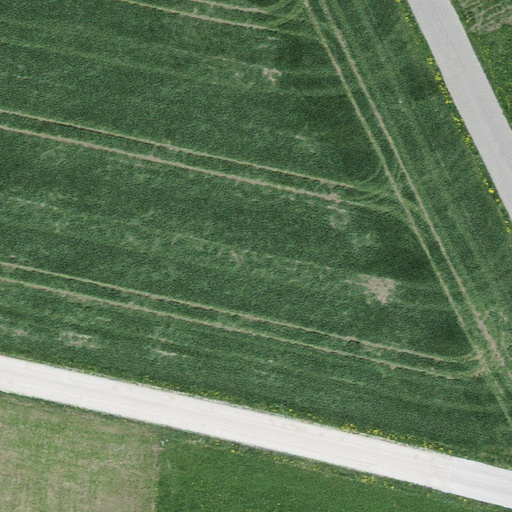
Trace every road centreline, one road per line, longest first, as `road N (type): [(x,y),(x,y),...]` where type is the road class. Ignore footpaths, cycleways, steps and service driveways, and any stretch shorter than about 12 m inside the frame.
road 1 (unclassified): [(511,488),(0,377)]
road 2 (unclassified): [(511,170),(429,0)]
